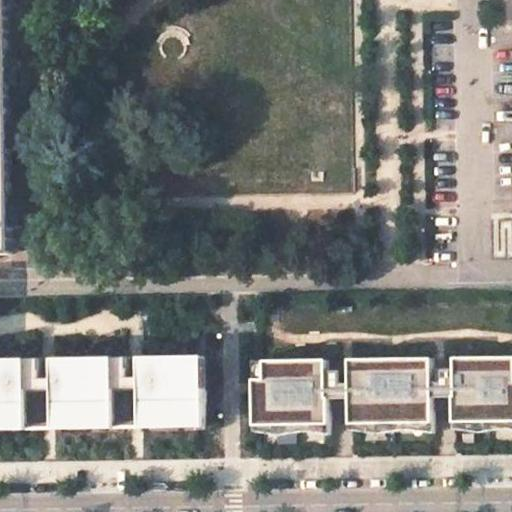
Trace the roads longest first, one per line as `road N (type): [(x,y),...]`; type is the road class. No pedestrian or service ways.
road 1 (residential): [(511,270),(352,283),(0,287)]
road 2 (tertiary): [(511,502),(0,509)]
